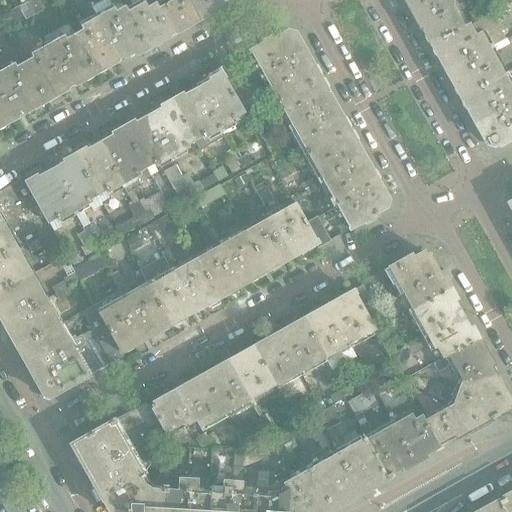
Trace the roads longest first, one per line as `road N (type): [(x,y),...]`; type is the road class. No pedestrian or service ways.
road 1 (residential): [(427,220),(26,445)]
road 2 (residential): [(0,160),(283,0)]
road 3 (residential): [(289,0),(321,27),(427,220)]
road 4 (residential): [(480,190),(376,0)]
road 5 (residential): [(427,220),(451,244),(511,350)]
road 6 (tertiary): [(407,511),(511,449)]
